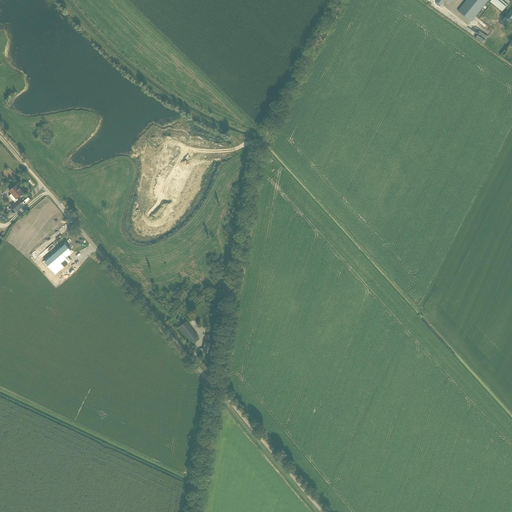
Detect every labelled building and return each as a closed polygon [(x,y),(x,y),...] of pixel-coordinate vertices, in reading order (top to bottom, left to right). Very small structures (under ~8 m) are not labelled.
[(466,0),(458,11),(470,22),(488,0),(466,0)] [(502,11),(510,1),(509,0),(490,0),(490,1),(502,11)] [(15,185),(8,191),(15,199),(22,193),(15,185)] [(18,200),(10,206),(15,212),(23,205),(18,200)] [(0,214),(0,218),(6,222),(9,219),(1,214),(0,214)] [(58,251),(45,262),(55,273),(64,265),(67,268),(72,263),(66,256),(71,252),(65,245),(61,248),(58,251)] [(74,279),(79,274),(75,270),(70,275),(74,279)] [(186,322),(184,323),(180,326),(191,341),(197,336),(186,322)] [(212,344),(209,343),(211,335),(206,334),(204,347),(203,352),(210,353),(212,344)]
